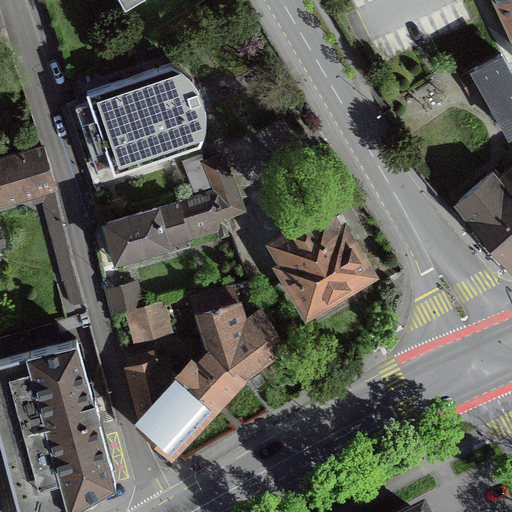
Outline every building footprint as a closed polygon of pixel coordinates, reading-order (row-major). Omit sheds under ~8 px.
[(99,65),(77,0),(42,0),(70,82),(99,65)] [(511,0),(498,0),(511,29),(511,0)] [(184,44),(199,35),(189,19),(174,28),(184,44)] [(511,71),(501,52),(460,74),(470,93),(482,86),(508,134),(511,132),(511,71)] [(113,173),(198,144),(202,133),(204,122),(204,110),(201,98),(196,87),(189,78),(181,70),(171,63),(86,92),(89,102),(75,107),(96,168),(110,163),(113,173)] [(0,200),(52,186),(51,184),(50,184),(40,150),(0,160),(0,200)] [(184,162),(186,169),(203,163),(200,156),(184,162)] [(221,157),(203,163),(186,169),(196,195),(214,190),(224,217),(242,210),(221,157)] [(476,219),(466,227),(502,268),(509,262),(511,259),(511,186),(506,191),(496,179),(490,172),(459,199),(476,219)] [(196,195),(104,223),(115,260),(165,245),(167,252),(189,245),(187,239),(218,230),(219,237),(229,234),(224,217),(214,190),(196,195)] [(307,308),(367,272),(342,229),(337,232),(325,213),(275,243),(281,255),(276,258),(307,308)] [(190,296),(205,341),(209,353),(213,349),(227,361),(239,378),(244,373),(285,343),(283,341),(275,329),(263,311),(249,281),(190,296)] [(134,282),(106,290),(105,290),(112,313),(129,309),(141,306),(134,282)] [(158,302),(141,306),(129,309),(136,334),(165,326),(158,302)] [(277,327),(283,341),(298,332),(291,318),(277,327)] [(0,359),(0,440),(19,511),(61,511),(114,483),(96,417),(98,416),(93,399),(91,399),(75,339),(0,359)] [(227,361),(213,349),(209,353),(196,367),(190,361),(176,376),(182,382),(175,390),(161,380),(156,358),(126,366),(141,424),(164,445),(170,451),(239,378),(227,361)]
